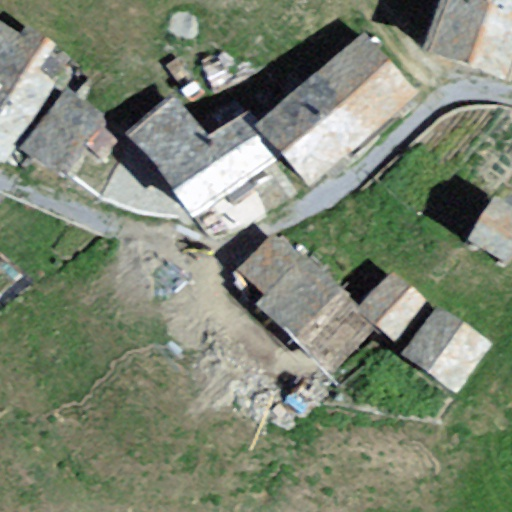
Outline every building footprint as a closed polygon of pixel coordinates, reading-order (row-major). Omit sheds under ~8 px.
[(511,0),(458,0),(439,62),(511,84),(511,0)] [(0,158),(6,163),(55,93),(39,82),(48,70),(0,35),(0,158)] [(362,47),(273,129),(323,182),(411,100),(362,47)] [(58,163),(101,103),(70,81),(27,141),(58,163)] [(511,222),(498,216),(482,251),(511,264),(511,222)] [(376,332),(303,267),(269,305),(342,370),(376,332)] [(426,313),(397,287),(373,313),(403,339),(426,313)] [(487,354),(448,327),(422,364),(462,391),(487,354)]
